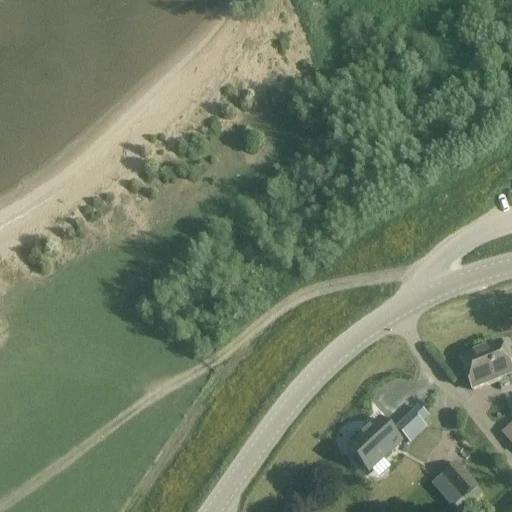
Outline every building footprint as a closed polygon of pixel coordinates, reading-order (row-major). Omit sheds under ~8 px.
[(511,376),(500,344),(459,360),(472,392),(511,376)] [(428,419),(418,408),(411,414),(421,425),(428,419)] [(378,422),(342,456),(364,480),(399,446),(378,422)] [(511,425),(501,434),(511,447),(511,425)] [(441,478),(462,502),(477,488),(456,464),(441,478)]
